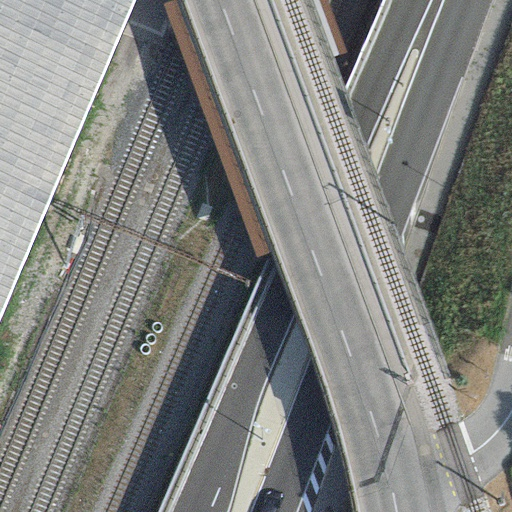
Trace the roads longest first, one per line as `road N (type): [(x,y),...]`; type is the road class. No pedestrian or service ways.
road 1 (primary): [(229,511),(435,0)]
road 2 (tertiary): [(392,506),(371,421),(217,0)]
road 3 (unclassified): [(392,506),(481,443),(511,405)]
